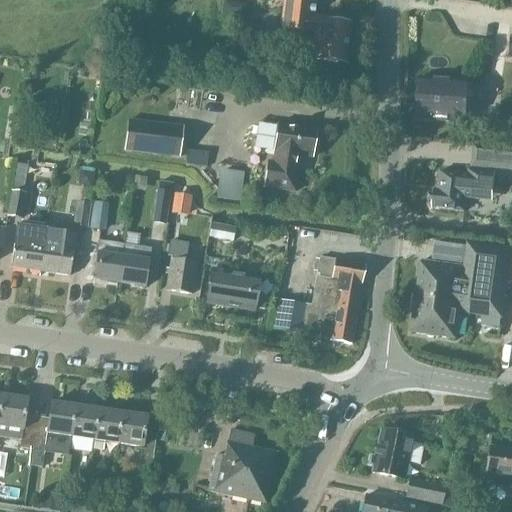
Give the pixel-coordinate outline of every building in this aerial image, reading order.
[(315,57),(348,61),(353,21),(314,17),(315,0),(285,0),(282,28),(318,32),(315,57)] [(473,25),(472,35),(497,37),(499,9),(476,8),(475,25),(473,25)] [(419,79),(417,119),(467,122),(468,99),(469,82),(461,81),(419,79)] [(129,121),(125,153),(179,159),(183,127),(129,121)] [(262,188),(294,193),(300,157),(313,159),(317,131),(277,125),(273,153),(274,153),(273,164),(267,163),(262,188)] [(186,166),(206,168),(208,150),(188,147),(186,166)] [(511,149),(505,149),(503,171),(511,172),(511,149)] [(234,190),(234,169),(216,168),(216,190),(234,190)] [(430,196),(429,203),(433,206),(433,209),(464,212),(466,198),(492,201),(495,173),(469,171),(468,175),(440,172),(438,191),(435,191),(434,194),(430,196)] [(158,190),(153,223),(164,224),(169,193),(171,194),(173,184),(159,182),(158,190)] [(21,218),(25,195),(12,193),(8,216),(21,218)] [(187,215),(189,198),(176,196),(173,213),(187,215)] [(88,228),(91,204),(79,203),(76,226),(88,228)] [(92,217),(90,228),(105,230),(106,219),(92,217)] [(211,225),(209,238),(233,242),(235,229),(211,225)] [(17,226),(11,268),(40,272),(46,230),(17,226)] [(46,230),(40,272),(70,277),(76,234),(46,230)] [(320,253),(347,255),(348,234),(321,232),(320,253)] [(98,242),(93,281),(119,284),(125,246),(98,242)] [(173,256),(168,291),(193,295),(197,265),(186,263),(189,245),(172,243),(170,256),(173,256)] [(416,315),(414,331),(457,337),(461,312),(503,318),(508,284),(509,282),(511,259),(511,249),(470,243),(466,266),(424,261),(419,297),(416,298),(414,314),(416,315)] [(125,246),(119,284),(145,288),(151,249),(125,246)] [(272,329),(352,343),(366,264),(321,256),(312,310),(308,309),(309,305),(277,299),(272,329)] [(260,278),(211,270),(206,304),(254,312),(255,308),(268,310),(271,296),(257,294),(260,278)] [(163,404),(186,407),(186,409),(205,411),(207,395),(164,390),(163,404)] [(0,418),(0,438),(21,441),(20,449),(32,451),(33,451),(37,418),(25,416),(27,400),(3,397),(0,418)] [(37,418),(33,451),(67,456),(70,438),(71,438),(75,407),(51,404),(49,420),(37,418)] [(75,407),(71,438),(95,442),(99,411),(75,407)] [(95,442),(94,451),(103,452),(105,443),(118,445),(123,414),(99,411),(95,442)] [(123,414),(118,445),(142,449),(139,466),(152,467),(156,435),(145,434),(147,418),(123,414)] [(276,453),(252,448),(255,436),(230,430),(227,443),(226,443),(223,456),(217,454),(208,492),(265,505),(276,453)] [(380,431),(371,474),(404,481),(408,463),(420,466),(424,447),(412,444),(413,438),(380,431)] [(484,485),(483,490),(493,491),(494,486),(511,488),(511,450),(489,447),(484,485)] [(409,480),(406,498),(440,505),(440,507),(457,510),(461,491),(409,480)] [(156,491),(179,494),(180,484),(158,481),(156,491)] [(424,511),(425,508),(365,496),(361,511),(424,511)] [(71,511),(85,511),(87,505),(72,503),(71,511)]
